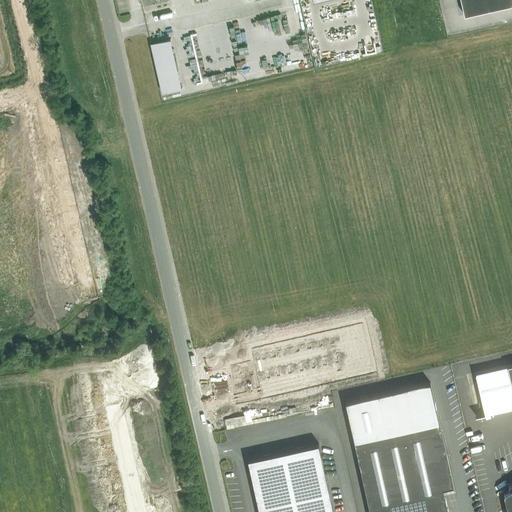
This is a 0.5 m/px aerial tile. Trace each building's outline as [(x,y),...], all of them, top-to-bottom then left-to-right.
[(486,0),(476,0),(462,3),(464,15),(489,9),(486,0)] [(511,0),(486,0),(489,9),(511,3),(511,0)] [(170,38),(150,43),(162,91),(181,87),(170,38)] [(256,101),(168,121),(179,171),(202,166),(211,204),(188,209),(206,288),(239,280),(327,260),(300,142),(267,150),(256,101)] [(251,357),(227,363),(236,403),(376,371),(364,319),(248,345),(251,357)] [(475,372),(485,414),(511,407),(511,386),(507,365),(475,372)] [(430,382),(345,401),(370,511),(448,511),(434,445),(444,443),(430,382)] [(333,511),(319,443),(248,459),(259,511),(333,511)]
